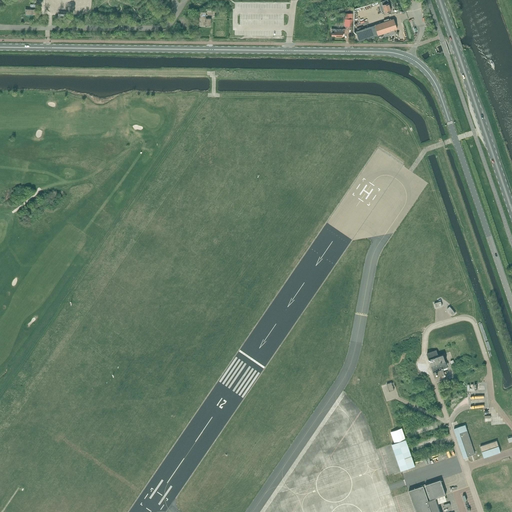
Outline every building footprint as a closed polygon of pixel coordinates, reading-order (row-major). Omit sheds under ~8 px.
[(391,11),(388,1),(387,0),(385,0),(381,2),(382,4),(380,5),(382,11),(384,10),(385,13),(391,11)] [(206,13),(206,12),(199,12),(200,12),(199,26),(198,26),(198,27),(205,27),(207,27),(207,25),(211,26),(211,19),(205,19),(206,13)] [(393,19),(389,20),(388,18),(384,20),(384,22),(355,31),(359,41),(383,33),(384,37),(395,33),(394,30),(397,29),(393,19)] [(449,305),(446,307),(452,314),(455,312),(449,305)] [(447,367),(445,361),(446,361),(444,354),(438,356),(436,350),(427,353),(429,359),(431,366),(435,377),(445,374),(443,369),(447,367)] [(475,454),(474,452),(467,431),(465,425),(454,429),(464,458),(475,454)] [(391,432),(394,443),(406,440),(402,428),(391,432)] [(406,439),(406,440),(394,443),(392,444),(396,457),(401,471),(415,466),(408,445),(406,439)] [(480,446),(484,458),(501,452),(497,441),(480,446)] [(424,486),(423,486),(409,491),(416,511),(440,511),(436,498),(446,495),(441,480),(425,485),(426,486),(424,486)]
